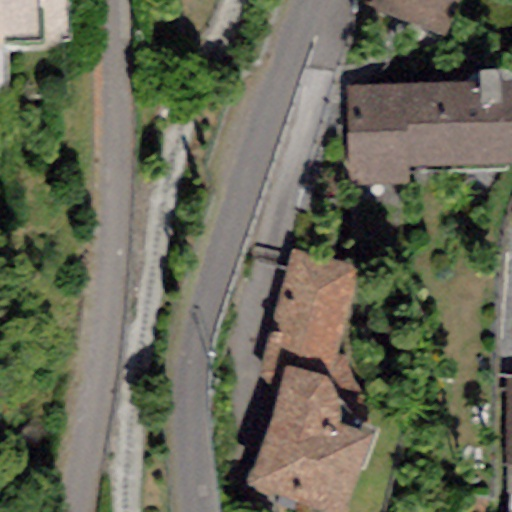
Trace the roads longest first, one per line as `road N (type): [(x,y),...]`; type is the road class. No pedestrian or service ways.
road 1 (residential): [(308,0),(270,80),(184,365),(185,511)]
road 2 (residential): [(38,511),(76,364),(95,200),(102,0)]
